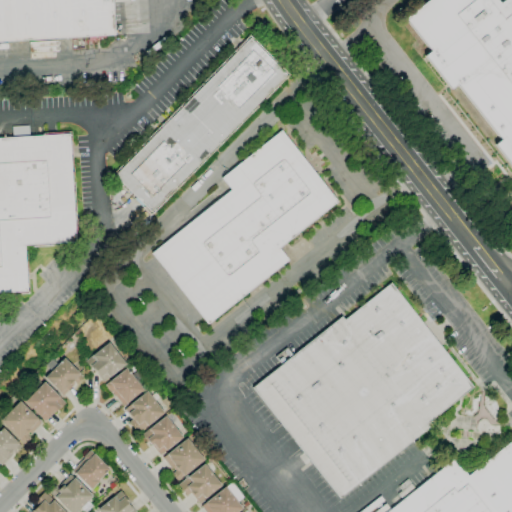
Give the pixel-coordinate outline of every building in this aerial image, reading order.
[(0,41),(0,0),(110,0),(113,35),(0,41)] [(511,167),(494,144),(500,140),(456,84),(450,89),(424,56),(430,51),(404,18),(427,0),(495,0),(499,4),(503,0),(511,0),(511,167)] [(150,212),(114,176),(249,39),(285,75),(150,212)] [(208,323),(152,254),(231,190),(221,178),(280,131),(337,201),(278,248),(287,260),(208,323)] [(0,138),(68,134),(75,242),(23,245),(26,292),(0,293),(0,138)] [(340,498),(252,387),(341,317),(343,320),(390,283),(472,387),(426,424),(429,427),(340,498)] [(103,382),(91,369),(84,362),(108,343),(125,364),(103,382)] [(62,396),(44,378),(51,371),(45,366),(51,359),(57,364),(59,363),(58,362),(60,361),(63,358),(82,377),(75,384),(75,383),(62,396)] [(122,406),(111,392),(110,393),(104,385),(125,368),(128,372),(128,371),(130,373),(130,374),(136,381),(136,380),(143,389),(122,406)] [(44,422),(38,415),(38,416),(24,402),(43,382),(64,403),(58,410),(57,409),(44,422)] [(137,434),(128,422),(131,420),(123,409),(146,391),(163,413),(137,434)] [(24,445),(0,421),(0,420),(19,401),(37,419),(37,420),(41,423),(31,433),(29,432),(26,435),(30,439),(24,445)] [(159,455),(148,441),(147,442),(141,434),(165,416),(182,438),(159,455)] [(1,466),(0,465),(0,430),(2,428),(21,447),(14,454),(13,453),(1,466)] [(176,481),(171,474),(175,471),(173,468),(171,469),(161,457),(186,438),(203,460),(176,481)] [(511,511),(386,511),(453,459),(467,476),(511,440),(511,511)] [(90,490),(71,471),(83,458),(82,457),(89,450),(108,469),(105,472),(106,473),(105,475),(104,474),(97,481),(98,482),(90,490)] [(197,503),(190,494),(186,496),(177,484),(204,464),(220,485),(197,503)] [(75,511),(68,511),(48,492),(54,485),(58,489),(61,486),(60,485),(70,475),(91,496),(75,511)] [(236,511),(204,511),(200,507),(224,487),(225,487),(231,482),(243,497),(236,502),(241,508),(236,511)] [(97,511),(96,510),(120,491),(126,498),(125,499),(128,502),(127,503),(134,511),(97,511)] [(31,511),(32,511),(37,506),(33,502),(43,492),(63,511),(31,511)]
